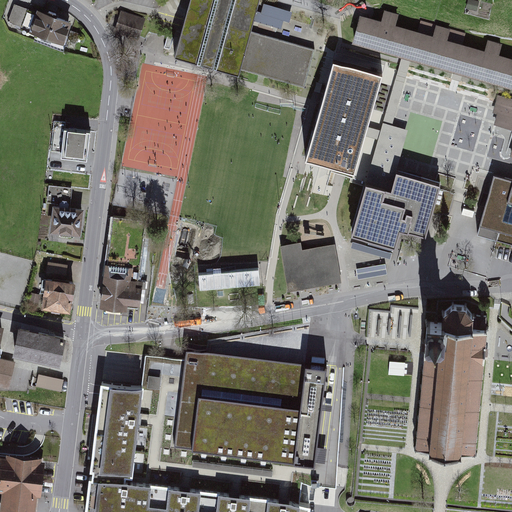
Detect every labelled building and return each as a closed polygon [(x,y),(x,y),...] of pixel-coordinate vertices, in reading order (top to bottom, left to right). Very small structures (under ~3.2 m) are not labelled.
[(25,0),(14,0),(7,20),(70,45),(78,23),(25,0)] [(247,69),(256,34),(264,0),(196,0),(182,55),(247,72),(247,69)] [(376,21),(357,16),(349,44),(407,60),(460,75),(511,90),(511,86),(511,60),(499,57),(502,45),(484,39),(480,51),(445,40),(448,31),(433,26),(429,36),(392,25),(395,16),(380,11),(376,21)] [(123,12),(116,33),(140,41),(147,21),(123,12)] [(256,34),(247,69),(306,85),(315,51),(256,34)] [(127,64),(137,66),(140,51),(131,49),(127,64)] [(378,77),(341,67),(324,135),(360,146),(362,140),(378,77)] [(511,99),(504,98),(502,104),(497,119),(496,125),(511,130),(511,99)] [(98,124),(67,120),(64,146),(94,150),(98,124)] [(353,171),(360,146),(324,135),(316,161),(353,171)] [(369,186),(361,184),(346,233),(389,246),(395,225),(419,233),(421,225),(431,191),(433,186),(394,173),(388,191),(369,186)] [(511,182),(496,178),(480,233),(511,242),(511,182)] [(76,186),(53,185),(52,202),(75,204),(76,186)] [(456,199),(431,191),(421,225),(446,233),(456,199)] [(89,208),(58,206),(55,232),(86,235),(89,208)] [(301,245),(283,248),(291,290),(341,281),(335,247),(302,253),(301,245)] [(142,261),(114,258),(106,309),(136,312),(142,261)] [(259,261),(199,264),(200,284),(260,281),(259,261)] [(77,282),(49,278),(44,310),(70,314),(77,282)] [(421,346),(430,347),(422,447),(476,452),(486,330),(469,328),(470,318),(462,311),(451,310),(441,316),(439,329),(423,328),(421,346)] [(0,325),(0,385),(13,389),(19,362),(3,359),(10,328),(0,325)] [(73,340),(25,328),(19,355),(68,367),(73,340)] [(316,367),(192,351),(180,449),(306,464),(316,367)] [(66,379),(42,374),(39,387),(63,393),(66,379)] [(110,384),(94,511),(317,511),(318,503),(142,480),(151,389),(110,384)] [(0,502),(6,503),(5,510),(30,511),(39,511),(46,458),(0,452),(0,502)] [(271,472),(272,465),(195,458),(194,463),(239,467),(238,476),(260,478),(260,471),(271,472)]
